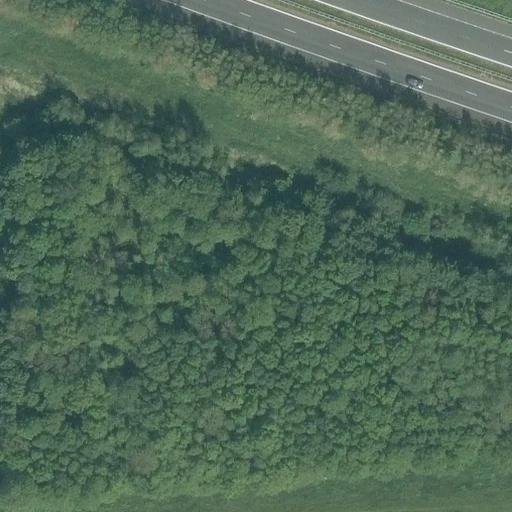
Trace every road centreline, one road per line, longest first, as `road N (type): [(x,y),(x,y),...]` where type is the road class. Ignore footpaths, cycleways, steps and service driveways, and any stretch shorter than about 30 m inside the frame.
road 1 (motorway): [(194,0),(511,113)]
road 2 (motorway): [(511,55),(341,0)]
